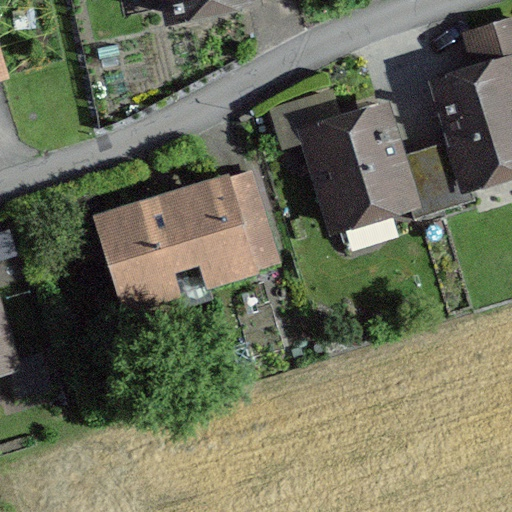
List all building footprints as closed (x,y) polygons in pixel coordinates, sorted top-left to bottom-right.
[(240,0),(170,0),(174,15),(240,0)] [(473,46),(481,74),(505,67),(510,81),(511,80),(511,23),(470,37),(473,46)] [(456,143),(424,153),(442,211),(474,201),(468,184),(511,169),(511,87),(510,81),(505,67),(481,74),(438,88),(456,143)] [(414,219),(442,211),(424,153),(396,162),(381,114),(340,126),(330,94),(276,111),(286,143),(309,136),(336,224),(408,202),(414,219)] [(275,263),(252,184),(108,228),(128,294),(173,281),(181,307),(213,298),(205,271),(243,259),(247,272),(275,263)] [(20,220),(5,224),(9,240),(25,235),(20,220)] [(0,365),(9,363),(0,335),(0,365)]
